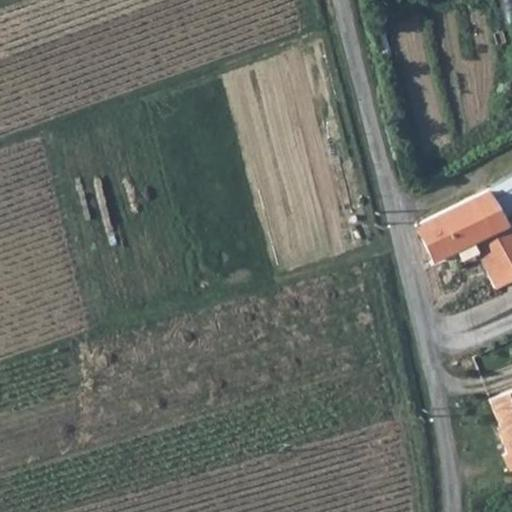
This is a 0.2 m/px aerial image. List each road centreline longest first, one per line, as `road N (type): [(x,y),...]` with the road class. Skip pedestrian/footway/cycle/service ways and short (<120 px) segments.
road 1 (residential): [(342,0),(441,385),(453,511)]
road 2 (track): [(0,144),(317,27),(307,0)]
road 3 (track): [(417,511),(366,259),(403,246)]
